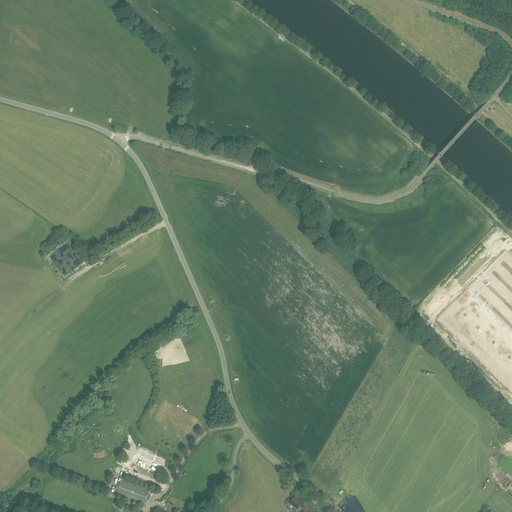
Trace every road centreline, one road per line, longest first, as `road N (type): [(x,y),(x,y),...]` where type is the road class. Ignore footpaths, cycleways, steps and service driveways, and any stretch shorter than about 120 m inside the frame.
road 1 (unclassified): [(247,434),(215,334),(144,171),(118,141)]
road 2 (track): [(453,178),(231,0)]
road 3 (track): [(511,139),(346,0)]
road 4 (unclassified): [(268,177),(131,136),(118,141)]
road 5 (unclassified): [(118,141),(0,100)]
